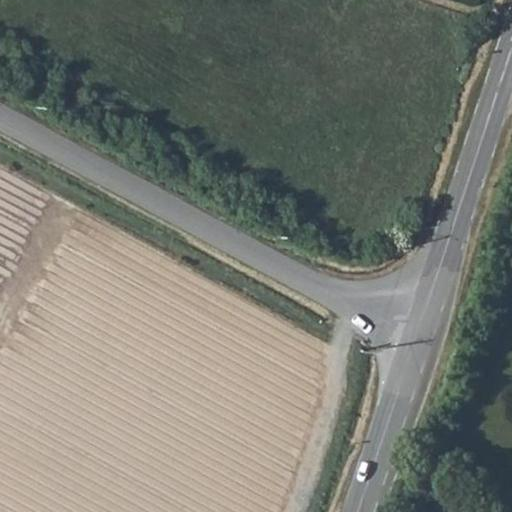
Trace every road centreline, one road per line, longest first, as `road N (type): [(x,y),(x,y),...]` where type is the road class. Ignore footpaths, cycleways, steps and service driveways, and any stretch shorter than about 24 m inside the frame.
road 1 (tertiary): [(0,113),(416,337)]
road 2 (tertiary): [(416,337),(511,45)]
road 3 (tertiary): [(357,511),(416,337)]
road 4 (track): [(0,325),(58,214)]
